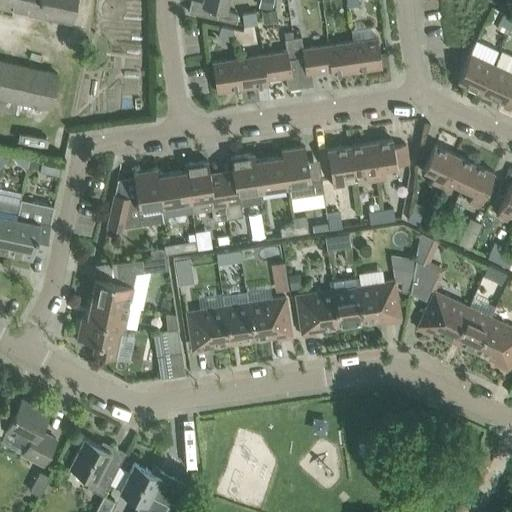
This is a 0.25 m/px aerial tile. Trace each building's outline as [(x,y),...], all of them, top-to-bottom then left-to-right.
[(0,0),(0,3),(34,11),(36,0),(0,0)] [(73,0),(36,0),(34,11),(69,19),(73,0)] [(226,10),(228,0),(203,0),(201,0),(190,0),(188,11),(216,17),(216,18),(236,22),(238,13),(226,10)] [(271,8),(273,0),(259,0),(258,5),(271,8)] [(263,22),(278,20),(276,8),(261,11),(263,22)] [(243,24),(256,23),(254,11),(242,13),(243,24)] [(498,22),(509,28),(511,21),(511,15),(503,11),(498,22)] [(233,29),(233,28),(221,25),(218,37),(230,40),(233,29)] [(244,32),(242,31),(233,29),(230,40),(236,41),(242,37),(244,32)] [(286,50),(267,53),(271,78),(285,75),(287,88),(300,86),(293,37),(292,30),(284,32),(284,38),(286,50)] [(322,45),(303,48),(301,36),(300,36),(293,37),(300,86),(313,84),(311,71),(325,69),(322,45)] [(349,40),(353,70),(382,66),(377,36),(349,40)] [(470,52),(457,79),(480,90),(493,63),(499,50),(476,39),(471,49),(470,52)] [(322,45),(325,69),(330,69),(331,74),(353,70),(349,40),(322,45)] [(267,53),(240,57),(244,87),(267,83),(266,78),(271,78),(267,53)] [(216,91),(244,87),(240,57),(212,61),(216,91)] [(57,73),(38,69),(0,60),(0,95),(31,102),(50,106),(57,73)] [(480,90),(503,101),(511,80),(511,71),(493,63),(480,90)] [(511,80),(503,101),(511,105),(511,80)] [(370,142),(376,179),(386,177),(384,166),(389,166),(408,163),(405,143),(393,145),(392,138),(370,142)] [(370,142),(349,145),(353,171),(364,169),(366,180),(376,179),(370,142)] [(438,187),(454,153),(434,144),(423,168),(434,173),(429,183),(438,187)] [(341,173),(353,171),(349,145),(327,148),(332,185),(343,184),(341,173)] [(308,165),(307,160),(305,146),(281,149),(282,155),(281,155),(285,185),(287,185),(289,196),(300,195),(323,191),(321,178),(310,180),(308,165)] [(234,181),(223,183),(228,217),(243,215),(241,204),(261,201),(259,189),(261,189),(256,159),(255,159),(254,153),(230,157),(233,177),(234,181)] [(452,181),(463,186),(474,162),(454,153),(438,187),(448,191),(452,181)] [(261,189),(285,185),(281,155),(256,159),(261,189)] [(59,175),(61,165),(61,164),(42,160),(39,171),(59,175)] [(223,183),(211,184),(208,160),(184,164),(185,170),(184,170),(188,200),(191,199),(192,211),(211,208),(213,220),(228,217),(223,183)] [(474,162),(463,186),(473,191),(468,201),(478,205),(486,190),(494,172),(474,162)] [(159,174),(158,174),(157,168),(133,172),(137,196),(131,197),(131,196),(115,193),(111,213),(110,212),(107,226),(123,229),(123,226),(163,221),(161,204),(164,204),(159,174)] [(164,204),(188,200),(184,170),(159,174),(164,204)] [(511,208),(511,209),(511,180),(496,214),(506,219),(511,208)] [(43,203),(42,203),(20,198),(19,204),(8,253),(32,258),(33,250),(43,252),(46,240),(53,205),(43,203)] [(0,200),(0,251),(8,253),(19,204),(0,200)] [(380,209),(382,220),(394,218),(393,208),(380,209)] [(370,222),(382,220),(380,209),(368,211),(370,222)] [(411,209),(407,218),(418,224),(423,214),(411,209)] [(306,214),(292,216),(293,225),(295,233),(308,231),(307,222),(306,214)] [(327,218),(329,228),(342,226),(340,216),(327,218)] [(469,216),(457,241),(469,247),(481,221),(469,216)] [(429,229),(440,234),(445,224),(433,219),(429,229)] [(456,230),(445,224),(440,234),(452,239),(456,230)] [(280,227),(281,235),(295,233),(293,225),(280,227)] [(348,231),(337,233),(339,245),(350,243),(348,231)] [(499,261),(510,267),(511,267),(511,246),(511,247),(511,249),(509,248),(511,242),(511,231),(505,246),(499,261)] [(189,241),(182,242),(184,250),(197,248),(196,239),(195,240),(194,232),(188,234),(189,241)] [(439,270),(428,265),(438,240),(421,232),(416,259),(410,290),(410,292),(425,299),(439,270)] [(227,234),(217,236),(218,243),(228,242),(227,234)] [(487,256),(499,261),(505,246),(494,241),(492,246),(487,256)] [(164,247),(150,249),(151,258),(165,256),(165,253),(164,247)] [(240,248),(216,252),(218,264),(241,260),(240,248)] [(173,258),(174,266),(190,264),(189,255),(173,258)] [(96,277),(91,298),(129,305),(135,272),(143,272),(168,268),(168,267),(167,256),(165,256),(151,258),(142,259),(136,259),(116,261),(118,274),(119,274),(117,281),(96,277)] [(400,289),(410,290),(416,259),(402,256),(397,282),(401,282),(400,289)] [(289,289),(284,261),(271,263),(275,291),(289,289)] [(506,271),(488,263),(483,274),(501,283),(506,271)] [(298,274),(287,275),(289,289),(300,288),(298,274)] [(394,279),(357,285),(362,319),(385,316),(386,322),(401,320),(398,300),(394,279)] [(357,285),(333,288),(338,323),(362,319),(357,285)] [(333,288),(295,294),(299,315),(302,335),(316,332),(315,326),(338,323),(333,288)] [(425,309),(417,327),(430,333),(432,327),(454,337),(468,306),(434,290),(425,309)] [(285,296),(248,301),(253,336),(276,332),(277,338),(291,336),(288,317),(285,296)] [(91,298),(88,317),(121,325),(124,326),(129,305),(91,298)] [(248,301),(224,305),(229,339),(253,336),(248,301)] [(224,305),(186,311),(189,332),(192,351),(207,349),(206,343),(229,339),(224,305)] [(468,306),(454,337),(475,347),(490,316),(468,306)] [(169,353),(181,351),(175,315),(165,312),(167,329),(165,329),(169,353)] [(82,315),(77,337),(95,341),(93,353),(114,358),(121,325),(88,317),(82,315)] [(490,316),(475,347),(497,357),(494,363),(507,369),(511,358),(511,326),(506,323),(490,316)] [(156,355),(169,353),(165,329),(153,331),(156,355)] [(43,463),(47,456),(56,438),(39,430),(48,412),(21,398),(5,429),(29,441),(22,452),(43,463)] [(86,486),(103,495),(116,470),(125,452),(110,444),(108,449),(84,436),(69,466),(91,477),(86,486)] [(159,468),(156,473),(134,462),(124,480),(119,490),(141,502),(137,511),(135,511),(163,511),(168,504),(163,501),(166,495),(175,477),(159,468)] [(29,490),(40,495),(50,476),(39,471),(29,490)]
